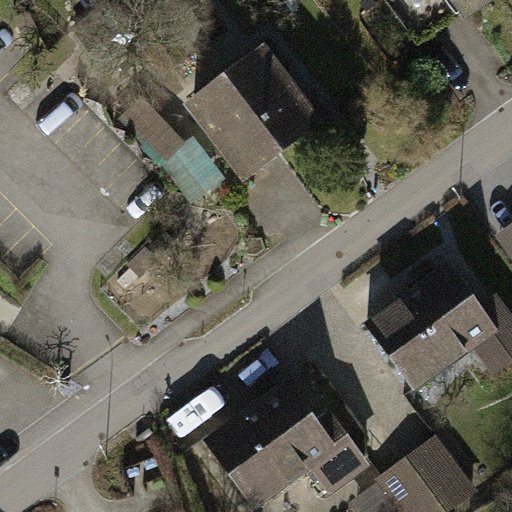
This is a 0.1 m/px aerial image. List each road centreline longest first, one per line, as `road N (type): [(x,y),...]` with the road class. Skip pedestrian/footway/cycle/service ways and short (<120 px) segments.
road 1 (residential): [(511,125),(0,500)]
road 2 (unknown): [(128,406),(61,294),(55,179),(0,90)]
